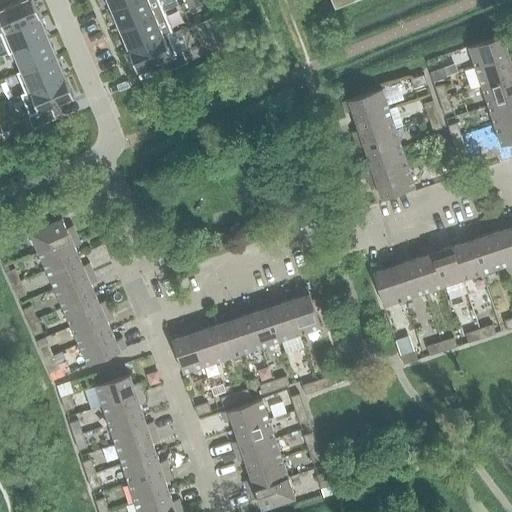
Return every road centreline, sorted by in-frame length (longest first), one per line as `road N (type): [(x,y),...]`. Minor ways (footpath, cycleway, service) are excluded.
road 1 (residential): [(511,195),(503,176),(414,204),(420,225),(362,242),(337,232),(257,259),(226,292),(148,319)]
road 2 (residential): [(217,511),(148,319)]
road 3 (residential): [(148,319),(123,255),(136,250),(98,155)]
road 4 (residential): [(98,155),(109,135),(53,0)]
